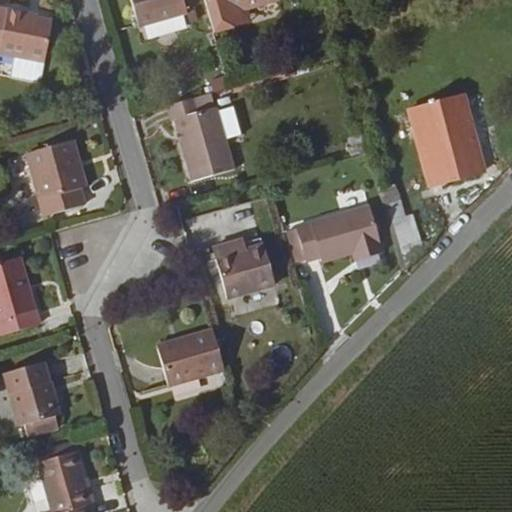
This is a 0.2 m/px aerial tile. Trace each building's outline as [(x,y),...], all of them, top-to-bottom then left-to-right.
[(135,0),(142,25),(192,12),(189,0),(135,0)] [(207,0),(212,15),(272,0),(207,0)] [(0,1),(0,46),(24,51),(55,55),(60,20),(32,14),(33,8),(0,1)] [(55,55),(24,51),(21,72),(46,76),(50,71),(55,55)] [(479,163),(456,89),(403,105),(427,180),(479,163)] [(200,97),(168,106),(173,123),(178,122),(196,182),(238,169),(219,109),(204,112),(200,97)] [(223,110),(231,142),(244,138),(236,107),(223,110)] [(76,159),(83,157),(78,139),(32,151),(49,213),(88,202),(85,187),(76,159)] [(91,185),(83,157),(76,159),(85,187),(91,185)] [(407,192),(427,188),(423,173),(404,178),(407,192)] [(421,248),(401,182),(382,188),(402,253),(421,248)] [(388,250),(375,204),(301,225),(311,261),(328,256),(329,260),(366,249),(368,256),(388,250)] [(230,299),(279,286),(268,246),(220,259),(230,299)] [(0,336),(45,322),(29,255),(0,262),(0,317),(1,320),(0,319),(0,336)] [(173,385),(228,370),(216,328),(162,344),(173,385)] [(48,418),(60,415),(64,413),(55,379),(53,379),(48,360),(9,371),(23,425),(29,423),(32,435),(51,430),(48,418)] [(62,427),(60,415),(48,418),(51,430),(62,427)] [(96,511),(82,450),(43,460),(56,511),(96,511)]
